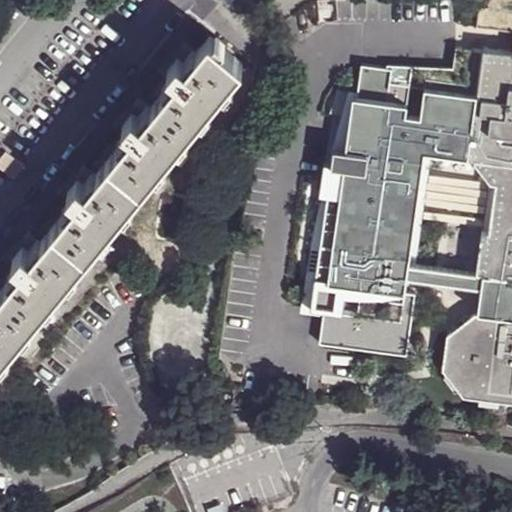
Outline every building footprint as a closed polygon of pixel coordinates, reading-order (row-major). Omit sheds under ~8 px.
[(472,109),(480,49),(482,31),(482,30),(474,29),(470,57),(464,97),(381,88),(380,94),(472,109)] [(187,59),(172,76),(142,114),(128,130),(87,180),(74,197),(33,247),(19,265),(0,288),(0,357),(240,63),(206,35),(187,59)] [(511,53),(480,49),(472,109),(380,94),(373,149),(368,179),(363,217),(411,224),(412,217),(421,157),(423,150),(442,153),(464,156),(483,179),(487,183),(492,184),(488,213),(485,231),(478,230),(477,233),(473,272),(498,275),(511,277),(511,53)] [(160,64),(172,76),(187,59),(170,51),(160,64)] [(354,147),(373,149),(380,94),(381,88),(362,86),(354,147)] [(114,120),(128,130),(142,114),(124,107),(114,120)] [(350,177),(368,179),(373,149),(354,147),(350,177)] [(453,228),(477,233),(478,230),(485,231),(488,213),(478,210),(483,179),(464,156),(442,153),(440,159),(421,157),(412,217),(436,221),(438,206),(429,195),(449,179),(465,200),(455,208),(453,228)] [(60,186),(74,197),(87,180),(71,172),(60,186)] [(363,217),(368,179),(350,177),(344,214),(363,217)] [(4,253),(19,265),(33,247),(16,240),(4,253)] [(511,277),(498,275),(493,315),(511,317),(511,277)] [(470,312),(442,333),(437,367),(458,395),(511,402),(511,317),(493,315),(470,312)]
